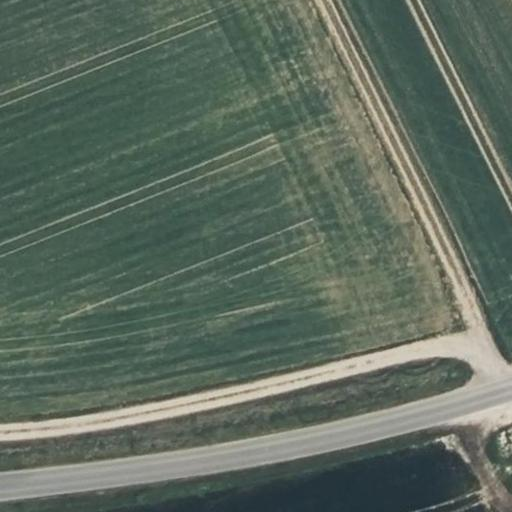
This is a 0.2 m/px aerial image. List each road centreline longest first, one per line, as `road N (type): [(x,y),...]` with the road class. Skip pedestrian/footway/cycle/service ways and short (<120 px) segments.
road 1 (track): [(509,390),(489,346),(79,427),(0,433)]
road 2 (unclassified): [(0,489),(328,437),(511,389)]
road 3 (track): [(315,0),(489,346)]
